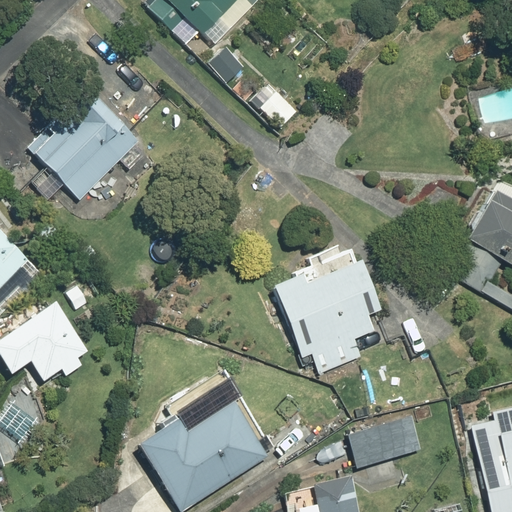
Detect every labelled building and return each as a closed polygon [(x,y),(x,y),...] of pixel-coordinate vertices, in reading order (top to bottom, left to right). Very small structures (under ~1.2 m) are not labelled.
[(165,0),(197,30),(214,13),(227,26),(253,0),(165,0)] [(297,33),(272,8),(256,24),(282,49),(297,33)] [(215,70),(228,84),(244,69),(230,55),(215,70)] [(237,77),(229,85),(237,93),(245,85),(237,77)] [(269,83),(247,104),(276,134),(298,113),(269,83)] [(76,197),(136,138),(83,85),(42,123),(44,125),(25,145),(76,197)] [(511,192),(510,197),(490,186),(444,273),(511,307),(511,192)] [(45,220),(29,236),(37,244),(43,238),(49,244),(60,234),(45,220)] [(0,230),(0,281),(25,257),(0,230)] [(310,260),(312,265),(267,281),(298,354),(308,350),(318,372),(358,354),(351,335),(371,328),(364,312),(378,307),(357,256),(353,257),(348,245),(310,260)] [(49,299),(6,328),(24,355),(67,326),(49,299)] [(183,426),(174,412),(133,439),(177,509),(265,453),(229,396),(183,426)] [(407,413),(344,432),(354,466),(417,447),(407,413)] [(307,480),(314,511),(354,511),(345,471),(307,480)] [(459,511),(457,501),(431,507),(432,511),(459,511)]
